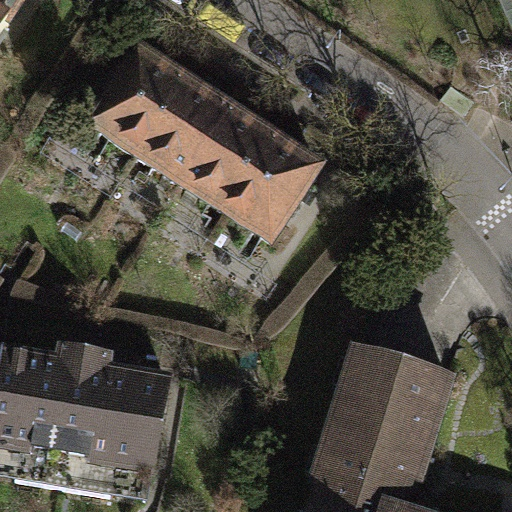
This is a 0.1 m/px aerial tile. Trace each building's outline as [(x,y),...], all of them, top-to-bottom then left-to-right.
[(0,0),(0,35),(22,0),(0,0)] [(511,0),(503,0),(511,20),(511,0)] [(88,130),(134,158),(182,82),(136,54),(88,130)] [(134,158),(179,187),(227,111),(182,82),(134,158)] [(179,187),(225,216),(273,140),(227,111),(179,187)] [(225,216),(270,244),(318,168),(273,140),(225,216)] [(320,488),(393,509),(402,479),(418,483),(448,385),(355,356),(316,486),(320,488)] [(4,497),(107,511),(111,482),(148,487),(160,395),(94,386),(96,371),(57,366),(55,379),(0,369),(0,466),(8,468),(4,497)] [(400,511),(393,509),(320,488),(312,511),(400,511)]
